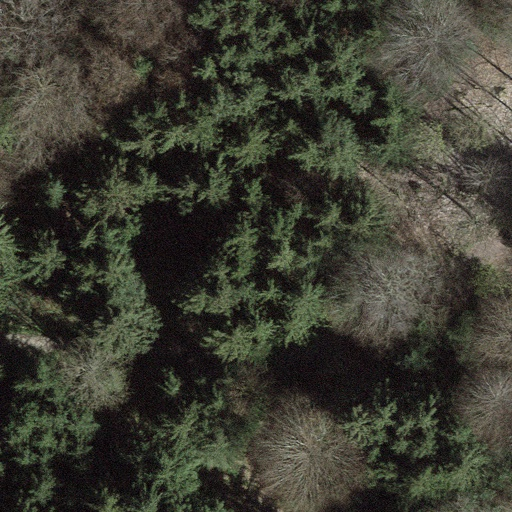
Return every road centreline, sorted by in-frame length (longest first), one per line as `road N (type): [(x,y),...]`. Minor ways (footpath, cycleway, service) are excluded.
road 1 (track): [(266,511),(13,340)]
road 2 (track): [(341,511),(423,291)]
